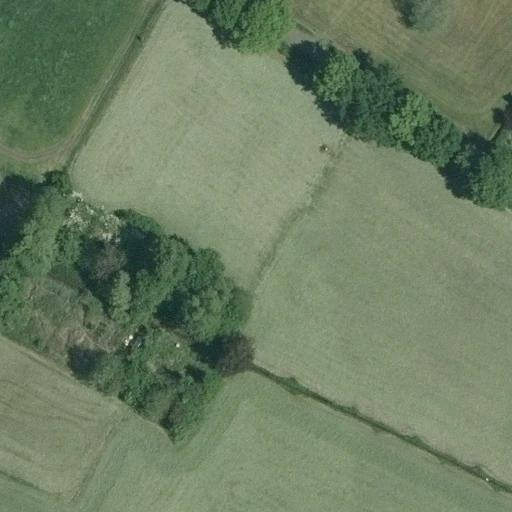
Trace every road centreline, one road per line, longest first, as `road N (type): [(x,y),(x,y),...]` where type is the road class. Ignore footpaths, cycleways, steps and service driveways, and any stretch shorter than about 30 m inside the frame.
road 1 (track): [(373,91),(198,381),(164,419)]
road 2 (unclassified): [(511,184),(237,0)]
